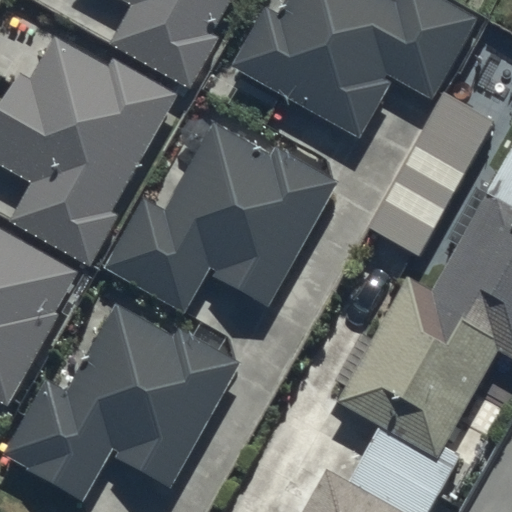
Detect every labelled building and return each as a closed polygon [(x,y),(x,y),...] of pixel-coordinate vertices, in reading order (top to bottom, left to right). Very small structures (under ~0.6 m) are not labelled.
[(111,0),(140,16),(118,53),(196,98),(224,50),(217,48),(242,0),(111,0)] [(303,0),(286,30),(269,24),(239,77),(361,145),(396,85),(437,108),(480,33),(421,0),(411,0),(400,19),(366,0),(303,0)] [(35,94),(27,89),(0,136),(0,171),(39,194),(17,230),(94,275),(123,227),(116,225),(180,106),(119,71),(112,82),(61,51),(35,94)] [(447,102),(372,233),(420,260),(495,129),(447,102)] [(152,209),(109,284),(185,327),(214,275),(275,310),(341,195),(282,161),(277,171),(220,139),(173,221),(152,209)] [(336,490),(323,511),(444,511),(468,471),(443,457),(501,354),(511,359),(511,208),(492,197),(430,305),(417,298),(351,413),(388,433),(350,499),(336,490)] [(0,408),(12,415),(83,287),(0,239),(0,408)] [(55,390),(11,465),(87,508),(117,456),(178,491),(244,376),(185,342),(180,352),(122,320),(75,402),(55,390)]
